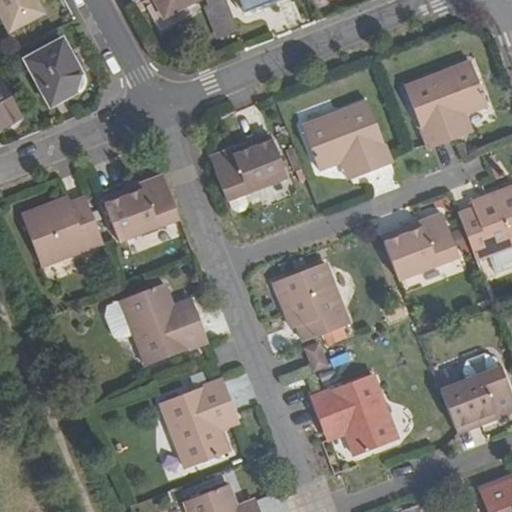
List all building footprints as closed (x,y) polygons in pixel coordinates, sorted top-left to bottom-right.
[(35,0),(0,0),(0,15),(9,33),(43,14),(35,0)] [(166,18),(186,8),(202,0),(156,0),(157,2),(166,18)] [(239,0),(247,17),(293,0),(239,0)] [(166,18),(157,2),(148,7),(162,33),(191,18),(186,8),(166,18)] [(65,43),(27,64),(52,109),(86,92),(88,85),(65,43)] [(459,123),(468,120),(491,111),(472,64),(405,90),(430,153),(465,140),(459,123)] [(1,83),(0,83),(0,132),(22,121),(1,83)] [(325,175),(344,167),(353,164),(360,180),(393,167),(369,104),(306,128),(325,175)] [(474,136),(468,120),(459,123),(465,140),(474,136)] [(271,135),(231,150),(234,157),(274,142),(271,135)] [(234,157),(231,150),(210,158),(227,202),(288,178),(274,142),(234,157)] [(350,184),(360,180),(353,164),(344,167),(350,184)] [(146,195),(106,211),(120,246),(181,222),(164,179),(143,188),(146,195)] [(103,203),(106,211),(146,195),(143,188),(103,203)] [(471,214),(460,218),(477,263),(511,249),(511,188),(483,200),(486,208),(471,214)] [(468,206),(471,214),(486,208),(483,200),(468,206)] [(59,213),(74,207),(71,201),(56,207),(59,213)] [(59,213),(56,207),(24,219),(45,272),(105,247),(88,202),(74,207),(59,213)] [(386,248),(400,284),(462,261),(444,217),(422,226),(425,233),(386,248)] [(383,241),(386,248),(425,233),(422,226),(383,241)] [(305,345),(321,339),(351,327),(326,265),(274,286),(286,316),(293,313),(299,330),(305,345)] [(213,344),(199,310),(179,318),(175,308),(167,286),(123,303),(124,305),(136,338),(149,368),(213,344)] [(195,300),(175,308),(179,318),(199,310),(195,300)] [(136,338),(124,305),(110,310),(108,319),(116,338),(123,343),(136,338)] [(292,333),(299,330),(293,313),(286,316),(292,333)] [(319,347),(307,352),(315,372),(327,368),(319,347)] [(495,416),(498,422),(511,417),(511,392),(503,370),(442,393),(457,430),(495,416)] [(344,426),(348,435),(357,458),(399,441),(373,376),(312,400),(325,433),(344,426)] [(219,422),(238,414),(226,383),(163,407),(188,470),(231,453),(223,432),(219,422)] [(219,422),(223,432),(242,424),(238,414),(219,422)] [(459,437),(498,422),(495,416),(457,430),(459,436),(459,437)] [(329,443),(348,435),(344,426),(325,433),(329,443)] [(511,511),(511,482),(481,495),(487,511),(511,511)] [(239,511),(232,491),(188,507),(190,511),(239,511)]
